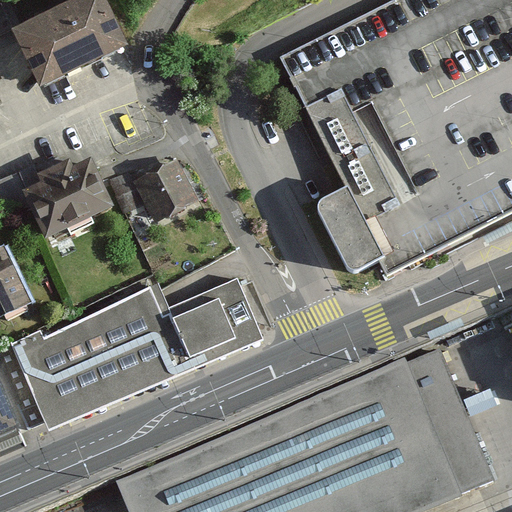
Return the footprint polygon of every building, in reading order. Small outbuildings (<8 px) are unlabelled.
[(118,0),(103,0),(19,37),(49,105),(146,62),(118,0)] [(511,0),(388,0),(276,56),(339,182),(304,199),(341,273),(371,258),(381,276),(511,211),(511,0)] [(0,97),(0,122),(9,118),(0,97)] [(100,163),(30,195),(56,250),(125,217),(100,163)] [(182,164),(140,187),(166,236),(209,214),(182,164)] [(13,251),(0,257),(0,335),(43,316),(13,251)] [(12,345),(49,431),(261,341),(235,281),(168,310),(156,283),(12,345)] [(442,345),(117,480),(126,503),(130,511),(414,511),(497,478),(463,395),(442,345)] [(0,434),(22,426),(0,374),(0,434)]
